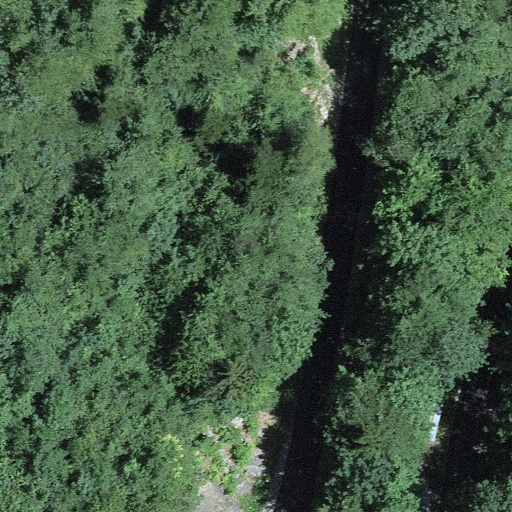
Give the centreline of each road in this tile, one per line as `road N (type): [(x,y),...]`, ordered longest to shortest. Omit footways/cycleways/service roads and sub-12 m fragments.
road 1 (track): [(369,0),(350,194),(293,511)]
road 2 (track): [(451,511),(511,285)]
